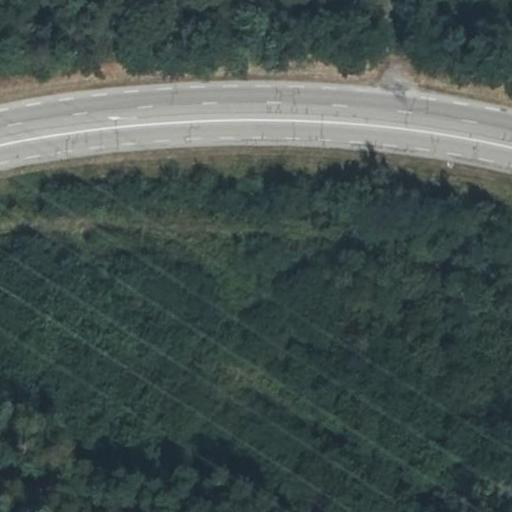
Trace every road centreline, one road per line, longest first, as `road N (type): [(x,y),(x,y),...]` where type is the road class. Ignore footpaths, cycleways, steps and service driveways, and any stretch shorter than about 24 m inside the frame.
road 1 (track): [(0,229),(89,222),(223,229),(511,277)]
road 2 (primary): [(33,138),(280,121),(511,149)]
road 3 (track): [(89,222),(98,276),(345,449),(450,511)]
